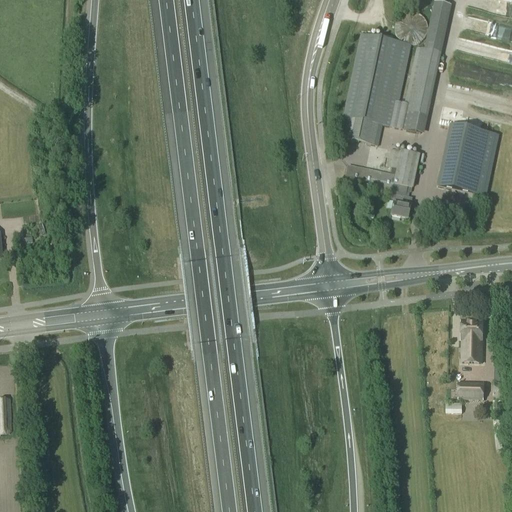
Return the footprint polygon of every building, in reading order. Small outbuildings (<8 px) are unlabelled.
[(359,36),(338,140),(378,149),(382,128),(393,130),(410,47),(359,36)] [(499,57),(511,60),(511,50),(501,48),(499,57)] [(347,167),(344,187),(388,196),(385,209),(391,210),(390,218),(407,221),(411,200),(404,199),(406,189),(408,189),(415,157),(410,156),(411,147),(392,144),(387,168),(391,169),(389,176),(347,167)] [(0,147),(0,217),(20,216),(15,152),(6,153),(6,147),(0,147)] [(484,199),(489,176),(443,166),(438,189),(484,199)] [(462,324),(461,364),(481,365),(482,324),(462,324)] [(494,365),(494,384),(507,384),(507,365),(494,365)] [(458,384),(458,401),(482,402),(483,385),(458,384)] [(502,385),(492,388),(492,398),(503,402),(509,393),(502,385)] [(9,401),(0,400),(0,436),(5,436),(9,433),(9,401)] [(493,402),(491,412),(501,413),(503,404),(493,402)] [(445,405),(445,415),(461,415),(461,405),(445,405)] [(499,421),(492,422),(494,452),(502,451),(499,421)]
